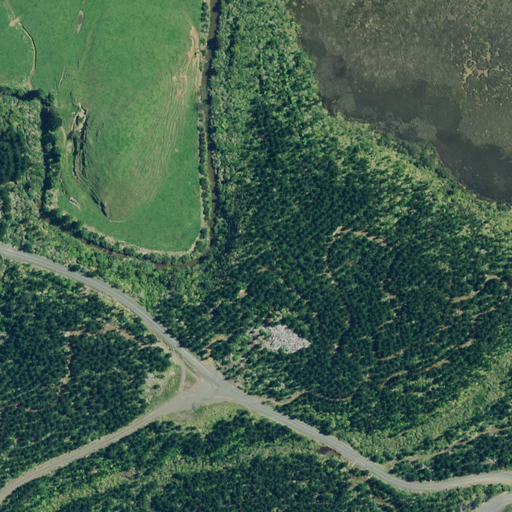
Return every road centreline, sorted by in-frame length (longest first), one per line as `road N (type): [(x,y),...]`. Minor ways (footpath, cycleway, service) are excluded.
road 1 (track): [(511,478),(429,487),(385,476),(230,387),(92,280),(0,250)]
road 2 (track): [(230,387),(147,418),(0,498)]
